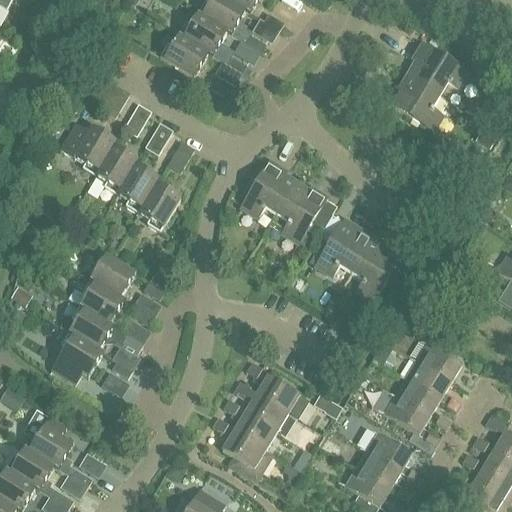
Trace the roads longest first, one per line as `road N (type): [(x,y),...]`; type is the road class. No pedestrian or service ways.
road 1 (residential): [(115,511),(179,411),(205,305)]
road 2 (residential): [(297,114),(348,170),(417,215)]
road 3 (residential): [(205,305),(213,208),(239,155)]
road 4 (residential): [(112,74),(239,155)]
road 5 (residential): [(297,114),(371,0)]
road 6 (residential): [(329,355),(255,315),(205,305)]
